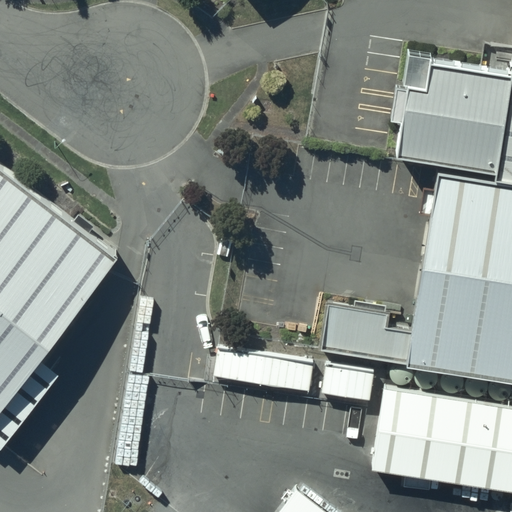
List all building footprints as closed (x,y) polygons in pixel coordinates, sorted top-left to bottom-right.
[(511,25),(505,69),(412,54),(397,146),(493,162),(491,176),(511,179),(511,25)] [(511,179),(491,176),(436,166),(409,327),(386,323),(388,308),(328,298),(321,341),(511,373),(511,179)] [(0,407),(115,257),(0,169),(0,407)] [(511,401),(379,380),(366,462),(511,485),(511,401)] [(339,511),(299,479),(272,511),(339,511)]
